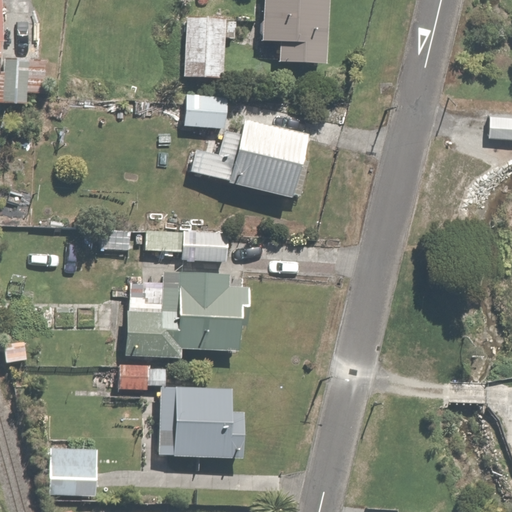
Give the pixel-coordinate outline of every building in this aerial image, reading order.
[(329,0),(265,0),(265,46),(278,47),(277,68),(328,69),(329,0)] [(228,17),(187,15),(184,78),(225,80),(228,17)] [(0,74),(0,107),(47,109),(49,64),(7,63),(7,75),(0,74)] [(225,91),(187,91),(187,130),(225,130),(225,91)] [(511,109),(489,110),(489,135),(511,135),(511,109)] [(196,148),(188,172),(291,205),(311,145),(246,123),(241,138),(230,135),(223,157),(196,148)] [(163,276),(163,282),(131,280),(128,334),(127,355),(181,359),(182,351),(238,355),(243,288),(233,287),(234,281),(163,276)] [(23,325),(1,329),(9,369),(31,365),(23,325)] [(150,391),(150,363),(120,363),(120,391),(150,391)] [(234,389),(162,388),(161,457),(173,457),(173,459),(247,460),(247,417),(233,417),(234,389)] [(98,446),(52,445),(51,495),(97,495),(98,446)]
